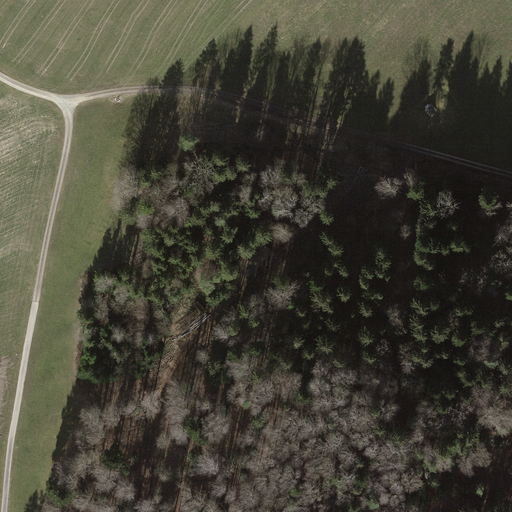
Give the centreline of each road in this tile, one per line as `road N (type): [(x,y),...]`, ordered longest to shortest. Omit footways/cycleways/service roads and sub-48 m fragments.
road 1 (track): [(0,75),(68,104),(3,511)]
road 2 (track): [(142,511),(166,374),(266,266),(421,152)]
road 3 (track): [(68,104),(165,87),(218,93),(511,175)]
